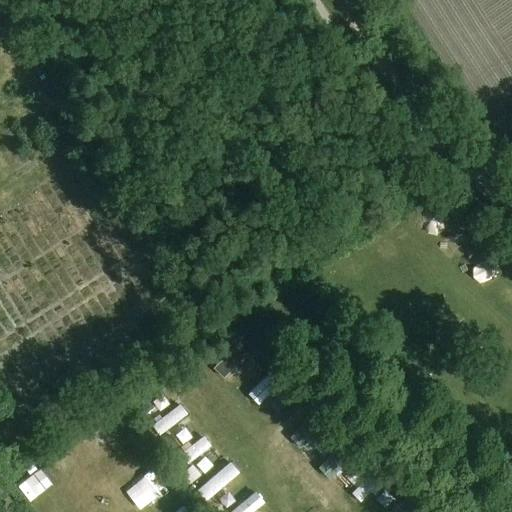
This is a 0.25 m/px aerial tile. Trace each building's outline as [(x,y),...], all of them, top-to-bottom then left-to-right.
[(279,363),(257,387),(284,411),(306,387),(279,363)] [(156,421),(163,432),(194,413),(187,402),(156,421)] [(310,444),(333,416),(322,408),(300,435),(310,444)] [(186,449),(191,459),(216,444),(211,435),(186,449)] [(345,440),(329,462),(340,470),(356,447),(345,440)] [(234,458),(201,489),(212,500),(244,469),(234,458)] [(365,499),(389,480),(380,469),(356,487),(365,499)] [(380,495),(392,511),(413,495),(402,479),(380,495)] [(254,511),(264,505),(255,493),(228,511),(254,511)] [(410,511),(416,502),(405,496),(395,511),(410,511)]
